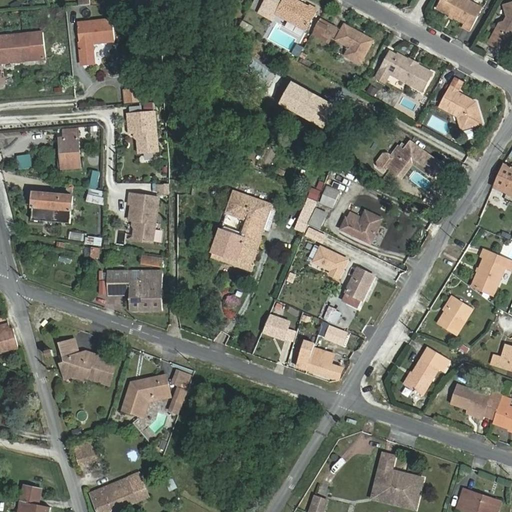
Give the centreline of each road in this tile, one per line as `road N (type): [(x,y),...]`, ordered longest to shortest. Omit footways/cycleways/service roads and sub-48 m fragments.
road 1 (residential): [(13,287),(342,401)]
road 2 (residential): [(342,401),(511,120)]
road 3 (residential): [(81,511),(13,287)]
road 4 (residential): [(342,401),(511,461)]
road 5 (residential): [(511,84),(363,0)]
road 6 (residential): [(273,511),(342,401)]
